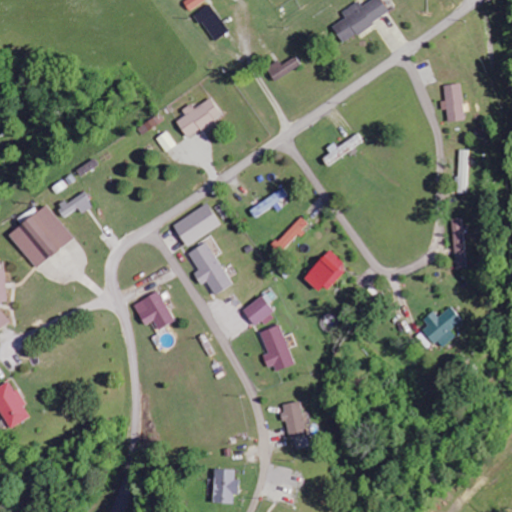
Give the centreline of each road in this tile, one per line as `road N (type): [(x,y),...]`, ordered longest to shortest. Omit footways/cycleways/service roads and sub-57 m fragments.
road 1 (residential): [(118,511),(132,459),(134,375),(110,284),(118,254),(401,56)]
road 2 (residential): [(401,56),(438,139),(439,235),(424,260),(395,273),(374,263),(281,139)]
road 3 (residential): [(150,229),(254,404),(263,465),(250,511)]
